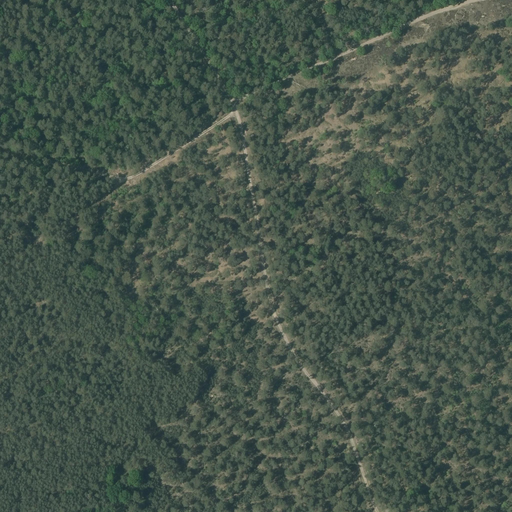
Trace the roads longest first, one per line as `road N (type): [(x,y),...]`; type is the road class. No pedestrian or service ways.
road 1 (track): [(230,100),(280,328),(350,437),(376,511)]
road 2 (track): [(230,100),(476,0)]
road 3 (track): [(0,150),(124,177),(224,113),(230,100)]
